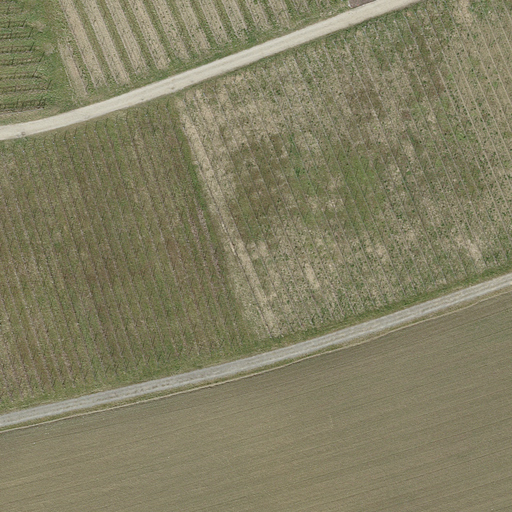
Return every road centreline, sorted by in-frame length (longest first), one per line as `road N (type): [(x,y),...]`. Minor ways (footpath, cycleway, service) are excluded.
road 1 (track): [(0,426),(221,376),(511,278)]
road 2 (track): [(401,0),(142,96),(0,133)]
